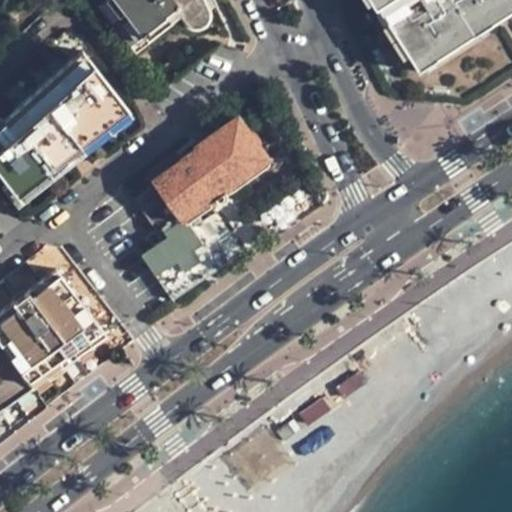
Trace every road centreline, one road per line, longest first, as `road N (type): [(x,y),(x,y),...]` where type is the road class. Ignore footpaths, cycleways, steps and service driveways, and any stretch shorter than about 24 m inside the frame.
road 1 (residential): [(282,42),(62,217)]
road 2 (primary): [(43,511),(244,358)]
road 3 (primary): [(361,222),(166,364)]
road 4 (primary): [(166,364),(0,491)]
road 5 (primary): [(244,358),(412,237)]
road 6 (residential): [(282,42),(361,222)]
road 7 (residential): [(411,188),(363,118),(317,21)]
road 8 (primary): [(244,358),(292,300),(383,233)]
road 9 (residential): [(62,217),(166,364)]
